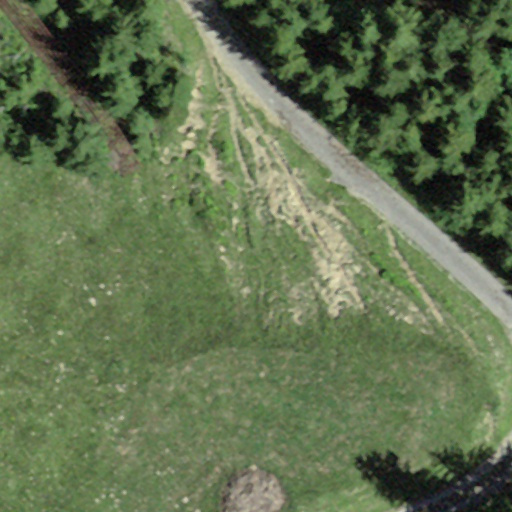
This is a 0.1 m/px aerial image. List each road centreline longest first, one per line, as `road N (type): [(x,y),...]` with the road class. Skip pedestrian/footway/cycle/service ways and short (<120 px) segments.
road 1 (track): [(511,373),(507,343),(486,307),(298,119),(204,0)]
road 2 (track): [(389,511),(479,466),(502,436),(511,396)]
